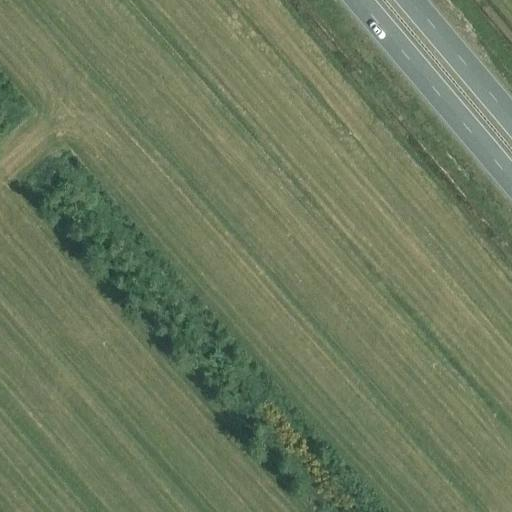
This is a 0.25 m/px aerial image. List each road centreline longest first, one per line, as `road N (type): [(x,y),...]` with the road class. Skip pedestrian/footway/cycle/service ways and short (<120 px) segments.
road 1 (trunk): [(353,0),(511,187)]
road 2 (trunk): [(511,121),(408,0)]
